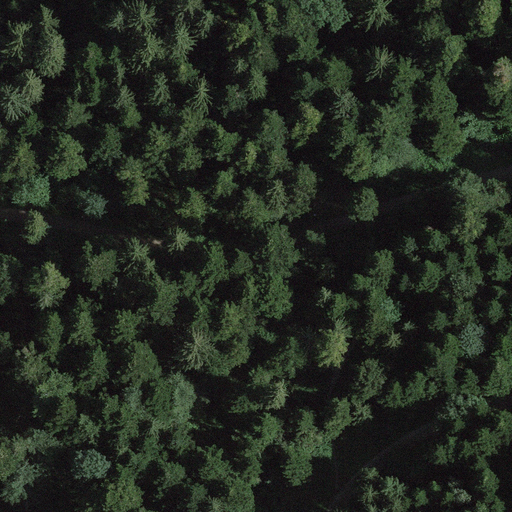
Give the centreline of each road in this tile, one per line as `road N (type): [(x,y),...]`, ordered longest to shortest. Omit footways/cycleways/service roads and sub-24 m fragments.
road 1 (track): [(0,211),(39,212),(215,256),(277,253),(410,201)]
road 2 (track): [(340,501),(390,451),(444,420),(511,398)]
